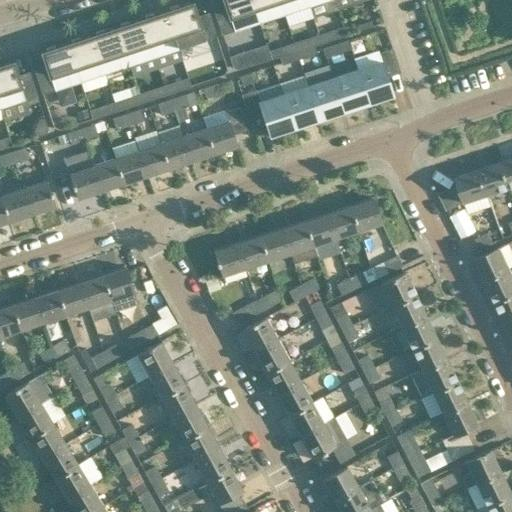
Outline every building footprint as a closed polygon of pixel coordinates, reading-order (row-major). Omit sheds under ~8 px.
[(225,0),(228,7),(216,11),(224,34),(229,33),(236,30),(236,29),(261,21),(253,0),(225,0)] [(285,13),(281,0),(253,0),(261,21),(285,13)] [(310,5),(308,0),(281,0),(285,13),(310,5)] [(308,0),(310,5),(323,0),(324,0),(328,12),(339,9),(335,0),(308,0)] [(193,3),(180,7),(179,5),(170,8),(171,10),(168,11),(180,48),(205,39),(205,41),(218,36),(210,13),(198,17),(193,3)] [(180,48),(168,11),(155,15),(154,14),(145,16),(146,18),(143,19),(155,56),(180,48)] [(155,56),(143,19),(130,24),(130,22),(121,25),(121,26),(118,28),(130,64),(155,56)] [(371,20),(357,25),(358,30),(373,25),(371,20)] [(130,64),(118,28),(105,32),(105,30),(96,33),(97,35),(94,36),(106,72),(130,64)] [(337,29),(320,35),(323,43),(340,37),(337,29)] [(106,72),(94,36),(81,40),(80,38),(71,41),(72,43),(69,44),(81,80),(106,72)] [(312,38),(295,43),(298,51),(315,46),(312,38)] [(298,51),(295,43),(277,49),(279,57),(298,51)] [(81,80),(69,44),(56,48),(55,46),(47,49),(47,51),(43,52),(48,67),(36,71),(43,94),(56,90),(56,88),(81,80)] [(340,44),(325,49),(327,57),(342,52),(340,44)] [(317,53),(315,46),(298,51),(300,58),(317,53)] [(388,77),(400,72),(392,49),(381,53),(384,62),(359,70),(370,102),(394,94),(388,77)] [(300,58),(298,51),(279,57),(282,64),(300,58)] [(243,52),(231,56),(235,67),(239,69),(248,66),(243,52)] [(13,62),(0,66),(0,106),(25,99),(25,100),(38,96),(30,73),(18,77),(13,62)] [(370,102),(359,70),(334,78),(345,110),(370,102)] [(181,78),(164,84),(167,93),(184,87),(181,78)] [(345,110),(334,78),(310,86),(320,119),(345,110)] [(206,100),(220,95),(216,84),(202,89),(206,100)] [(159,86),(140,92),(143,101),(162,95),(159,86)] [(320,119),(310,86),(285,94),(296,127),(320,119)] [(296,127),(285,94),(260,102),(256,90),(243,95),(254,128),(266,124),(270,135),(296,127)] [(134,94),(115,100),(118,110),(137,103),(134,94)] [(184,94),(171,99),(174,109),(187,105),(184,94)] [(174,109),(171,99),(157,103),(160,113),(174,109)] [(109,102),(90,109),(93,118),(112,111),(109,102)] [(248,130),(240,106),(226,111),(230,121),(207,128),(215,153),(238,146),(234,134),(248,130)] [(139,109),(126,113),(130,124),(143,120),(139,109)] [(130,124),(126,113),(112,117),(116,128),(130,124)] [(93,124),(81,128),(84,139),(97,134),(93,124)] [(84,139),(81,128),(65,133),(69,144),(84,139)] [(215,153),(207,128),(184,136),(192,161),(215,153)] [(192,161),(184,136),(161,143),(169,168),(192,161)] [(169,168),(161,143),(138,151),(146,176),(169,168)] [(24,146),(10,151),(14,162),(28,157),(24,146)] [(0,166),(14,162),(10,151),(0,154),(0,166)] [(146,176),(138,151),(115,158),(124,183),(146,176)] [(101,191),(93,166),(89,154),(66,162),(73,184),(72,185),(73,188),(75,188),(78,198),(101,191)] [(511,186),(511,157),(501,161),(510,187),(511,186)] [(124,183),(115,158),(93,166),(101,191),(124,183)] [(510,187),(501,161),(479,169),(487,195),(510,187)] [(459,186),(438,192),(447,210),(464,202),(487,195),(479,169),(456,176),(459,186)] [(50,192),(46,182),(46,181),(23,188),(31,213),(54,206),(51,196),(54,195),(53,191),(50,192)] [(31,213),(23,188),(1,196),(9,221),(31,213)] [(1,196),(0,193),(0,224),(9,221),(1,196)] [(373,198),(350,205),(358,230),(381,222),(373,198)] [(358,230),(350,205),(327,213),(336,237),(358,230)] [(336,237),(327,213),(305,220),(313,245),(336,237)] [(313,245),(305,220),(282,228),(290,252),(289,253),(293,263),(316,255),(312,245),(313,245)] [(290,252),(282,228),(260,235),(268,260),(289,253),(290,252)] [(494,242),(489,232),(476,238),(481,249),(494,242)] [(268,260),(260,235),(237,243),(245,267),(268,260)] [(245,267),(237,243),(214,250),(218,260),(217,261),(218,264),(219,264),(223,275),(245,267)] [(511,269),(500,247),(477,259),(487,280),(511,269)] [(384,261),(389,272),(402,265),(397,255),(384,261)] [(102,275),(110,300),(114,312),(137,304),(125,267),(102,275)] [(511,295),(511,270),(511,269),(487,280),(497,302),(511,295)] [(414,293),(404,271),(380,283),(390,304),(414,293)] [(362,272),(349,278),(354,289),(367,283),(362,272)] [(110,300),(102,275),(80,282),(88,307),(110,300)] [(312,277),(300,284),(306,295),(319,288),(312,277)] [(354,289),(349,278),(336,284),(341,295),(354,289)] [(88,307),(80,282),(57,290),(65,314),(88,307)] [(306,295),(300,284),(287,291),(293,302),(306,295)] [(65,314),(57,290),(34,297),(42,322),(65,314)] [(275,290),(256,301),(262,310),(281,300),(275,290)] [(401,326),(424,314),(414,293),(390,304),(401,326)] [(511,321),(511,295),(497,302),(507,324),(511,321)] [(42,322),(34,297),(12,304),(20,329),(42,322)] [(308,305),(315,318),(326,313),(319,299),(308,305)] [(239,324),(262,310),(256,301),(233,314),(239,324)] [(0,335),(20,329),(12,304),(0,308),(0,335)] [(345,311),(335,317),(341,328),(351,323),(345,311)] [(326,313),(315,318),(321,330),(332,324),(326,313)] [(435,336),(424,314),(401,326),(410,346),(411,348),(435,336)] [(278,339),(266,317),(256,323),(256,322),(252,324),(253,325),(242,330),(254,352),(278,339)] [(357,335),(351,323),(341,328),(347,341),(357,335)] [(152,325),(132,336),(123,341),(129,351),(157,335),(152,325)] [(445,358),(435,336),(411,348),(421,369),(445,358)] [(289,360),(278,339),(254,352),(265,373),(289,360)] [(62,340),(52,346),(55,351),(52,353),(55,358),(68,349),(62,340)] [(161,341),(151,347),(150,346),(147,347),(147,349),(137,354),(149,376),(173,363),(161,341)] [(341,342),(330,348),(336,360),(347,355),(341,342)] [(114,343),(102,350),(108,360),(120,353),(114,343)] [(55,351),(52,346),(39,354),(45,364),(55,358),(52,353),(55,351)] [(89,371),(108,360),(102,350),(83,361),(89,371)] [(356,360),(363,373),(374,367),(367,354),(356,360)] [(354,367),(347,355),(336,360),(343,373),(354,367)] [(456,379),(445,358),(421,369),(411,374),(421,396),(432,391),(456,379)] [(301,380),(289,360),(265,373),(277,394),(301,380)] [(23,363),(18,366),(13,369),(15,373),(12,375),(16,381),(29,373),(23,363)] [(67,369),(74,382),(85,376),(77,363),(67,369)] [(184,384),(173,363),(149,376),(161,396),(184,384)] [(379,377),(374,367),(363,373),(368,383),(379,377)] [(15,373),(13,369),(0,376),(0,377),(6,387),(16,381),(12,375),(15,373)] [(103,372),(93,378),(104,398),(109,395),(111,398),(116,395),(103,372)] [(52,395),(40,374),(18,388),(17,387),(14,389),(14,390),(4,396),(17,417),(40,403),(52,395)] [(81,395),(92,389),(85,376),(74,382),(81,395)] [(466,401),(456,379),(432,391),(442,412),(466,401)] [(312,401),(301,380),(277,394),(288,415),(312,401)] [(195,405),(184,384),(161,396),(172,418),(195,405)] [(352,390),(358,402),(369,397),(362,384),(352,390)] [(122,406),(116,395),(111,398),(109,395),(104,398),(112,412),(122,406)] [(324,422),(334,417),(322,396),(312,401),(288,415),(300,436),(324,422)] [(375,409),(369,397),(358,402),(365,415),(375,409)] [(379,402),(384,412),(394,407),(389,397),(379,402)] [(476,423),(466,401),(442,412),(453,434),(442,439),(452,459),(474,448),(464,429),(476,423)] [(52,423),(40,403),(17,417),(29,437),(52,423)] [(90,411),(98,424),(108,418),(101,405),(90,411)] [(207,426),(195,405),(172,418),(183,439),(207,426)] [(391,425),(401,420),(394,407),(384,412),(391,425)] [(334,417),(324,422),(300,436),(311,457),(321,451),(322,452),(325,450),(325,449),(346,438),(334,417)] [(115,430),(108,418),(98,424),(104,436),(115,430)] [(65,444),(52,423),(29,437),(42,458),(65,444)] [(120,429),(127,440),(137,434),(131,423),(120,429)] [(218,447),(207,426),(183,439),(195,460),(218,447)] [(413,442),(406,429),(396,435),(403,447),(413,442)] [(144,446),(137,434),(127,440),(134,452),(144,446)] [(78,465),(65,444),(42,458),(55,479),(78,465)] [(113,453),(121,467),(131,461),(124,447),(113,453)] [(230,468),(218,447),(195,460),(206,481),(230,468)] [(489,448),(465,460),(471,472),(461,477),(466,487),(476,482),(500,471),(489,448)] [(403,462),(397,450),(386,455),(392,468),(403,462)] [(139,475),(131,461),(121,467),(129,481),(139,475)] [(409,473),(403,462),(392,468),(398,479),(409,473)] [(90,485),(78,465),(55,479),(67,499),(90,485)] [(143,471),(151,484),(161,478),(154,465),(143,471)] [(357,487),(346,466),(322,478),(334,500),(357,487)] [(241,489),(230,468),(206,481),(218,502),(241,489)] [(510,492),(500,471),(476,482),(486,503),(510,492)] [(431,477),(420,482),(427,495),(437,490),(431,477)] [(168,490),(161,478),(151,484),(157,496),(163,492),(168,490)] [(340,511),(361,511),(378,503),(382,501),(376,489),(374,490),(369,481),(357,487),(334,500),(340,511)] [(93,511),(103,506),(90,485),(67,499),(74,511),(93,511)] [(196,486),(162,505),(166,511),(179,511),(176,504),(199,492),(196,486)] [(137,495),(144,509),(155,504),(147,490),(137,495)] [(511,511),(511,496),(510,492),(486,503),(489,511),(511,511)] [(419,494),(409,500),(415,511),(425,506),(419,494)] [(383,511),(378,503),(361,511),(383,511)]
